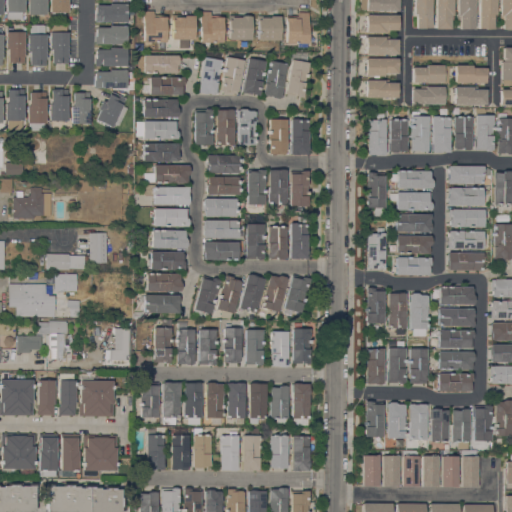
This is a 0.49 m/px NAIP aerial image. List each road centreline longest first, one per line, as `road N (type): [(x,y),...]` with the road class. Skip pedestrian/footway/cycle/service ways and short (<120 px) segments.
road 1 (residential): [(333,511),(337,0)]
road 2 (residential): [(140,480),(335,480)]
road 3 (residential): [(143,371),(336,375)]
road 4 (residential): [(489,459),(488,494),(334,495)]
road 5 (residential): [(190,101),(190,143),(200,167),(198,266)]
road 6 (residential): [(84,0),(84,77),(0,76)]
road 7 (residential): [(143,4),(296,3)]
road 8 (residential): [(369,162),(459,155),(511,162)]
road 9 (residential): [(441,280),(441,159)]
road 10 (residential): [(481,399),(481,279)]
